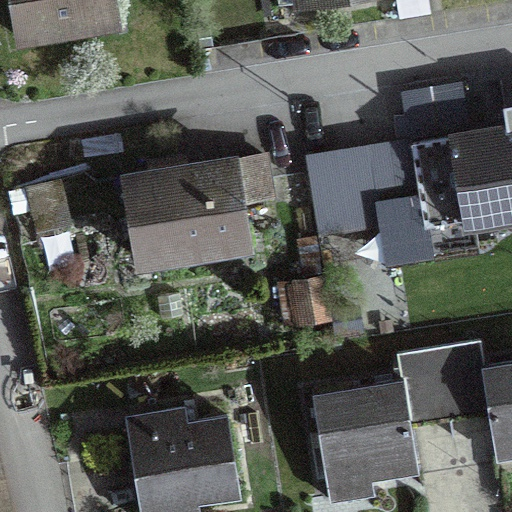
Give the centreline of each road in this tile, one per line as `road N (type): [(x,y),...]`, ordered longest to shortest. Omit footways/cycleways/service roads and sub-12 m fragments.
road 1 (residential): [(0,129),(511,46)]
road 2 (residential): [(29,511),(0,386)]
